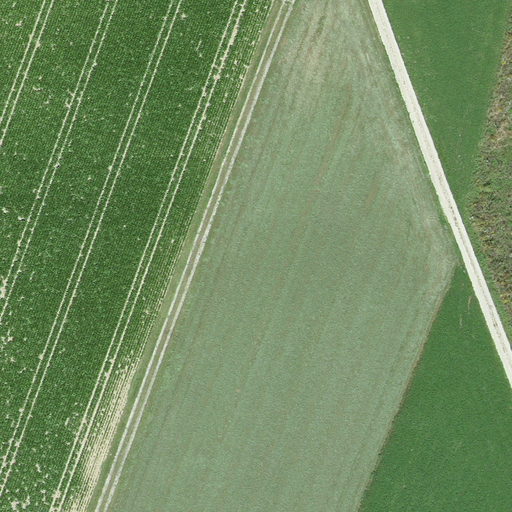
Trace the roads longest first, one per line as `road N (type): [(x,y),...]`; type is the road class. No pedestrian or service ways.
road 1 (track): [(300,0),(109,511)]
road 2 (track): [(511,358),(378,0)]
